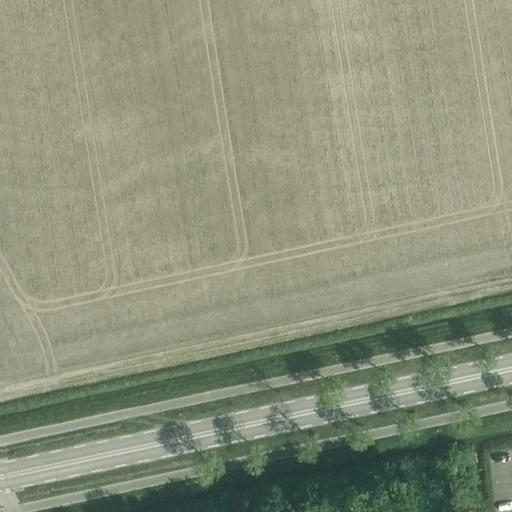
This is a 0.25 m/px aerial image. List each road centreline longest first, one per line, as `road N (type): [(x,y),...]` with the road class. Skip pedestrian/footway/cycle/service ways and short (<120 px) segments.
road 1 (track): [(0,396),(511,286)]
road 2 (primary): [(86,457),(511,367)]
